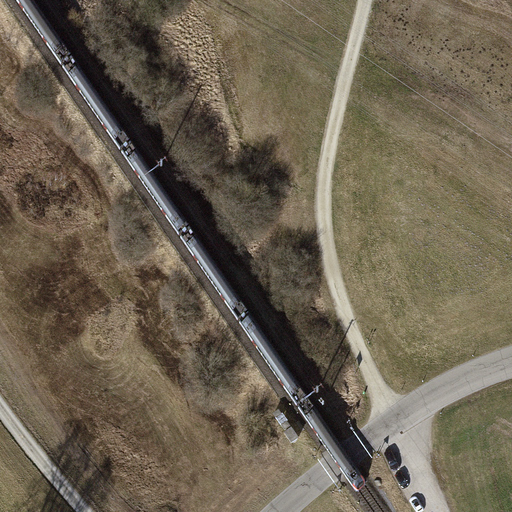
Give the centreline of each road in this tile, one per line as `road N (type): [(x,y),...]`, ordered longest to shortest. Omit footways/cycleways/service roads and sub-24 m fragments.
road 1 (track): [(368,0),(327,165),(325,231),(345,310),(433,511)]
road 2 (unclassified): [(511,368),(476,376),(393,422),(286,511)]
road 3 (track): [(0,404),(87,511)]
